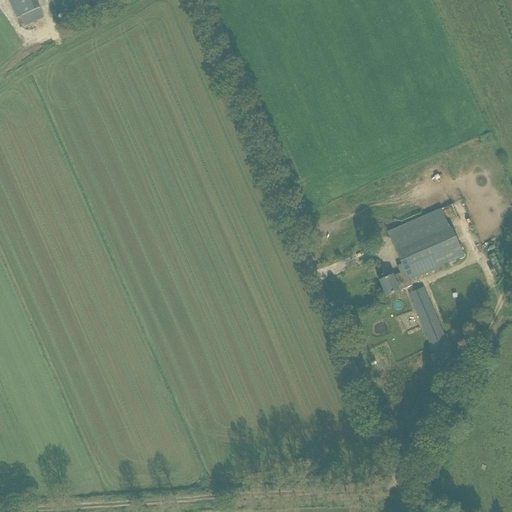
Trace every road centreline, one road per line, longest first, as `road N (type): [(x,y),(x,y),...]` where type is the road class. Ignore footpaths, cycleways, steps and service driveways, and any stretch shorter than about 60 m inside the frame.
road 1 (track): [(64,511),(399,481),(511,279)]
road 2 (unclassified): [(404,511),(397,474),(190,0)]
